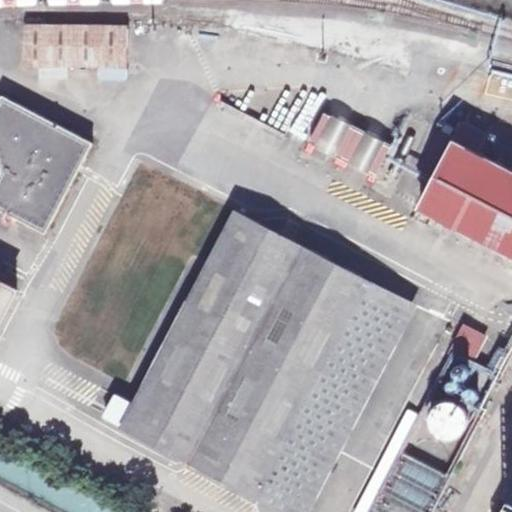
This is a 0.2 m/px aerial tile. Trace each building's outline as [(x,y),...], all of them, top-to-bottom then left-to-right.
[(128,67),(129,25),(26,24),(25,66),(128,67)] [(0,209),(47,234),(94,143),(4,95),(0,101),(0,160),(3,172),(0,177),(0,209)] [(392,147),(325,112),(311,140),(378,174),(392,147)] [(511,160),(508,168),(478,153),(488,134),(463,121),(454,139),(441,133),(418,177),(431,183),(419,207),(511,254),(511,160)] [(260,497),(372,281),(236,210),(123,426),(260,497)] [(0,322),(17,290),(0,281),(0,322)] [(287,511),(297,511),(351,410),(408,300),(372,281),(260,497),(287,511)] [(475,362),(488,336),(463,323),(450,350),(453,351),(475,362)] [(505,370),(511,355),(511,352),(499,346),(490,363),(505,370)] [(421,412),(368,511),(431,511),(484,410),(480,408),(498,374),(475,362),(453,351),(421,412)] [(368,511),(421,412),(412,407),(357,511),(368,511)] [(307,511),(358,414),(351,410),(297,511),(307,511)] [(511,480),(502,506),(511,509),(511,480)]
